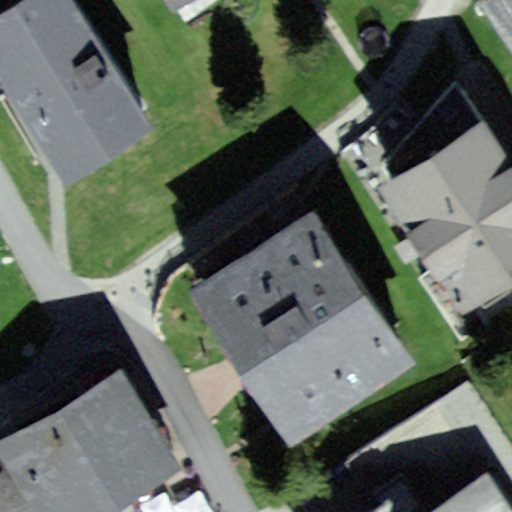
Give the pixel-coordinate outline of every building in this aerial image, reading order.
[(152,124),(74,0),(14,0),(0,9),(0,70),(67,177),(152,124)] [(511,0),(488,0),(486,2),(511,41),(511,0)] [(511,283),(511,162),(484,117),(376,184),(459,316),(511,283)] [(418,360),(317,206),(192,288),(293,442),(418,360)] [(94,511),(177,466),(123,369),(0,436),(0,458),(4,466),(0,467),(0,511),(94,511)] [(430,510),(426,511),(511,511),(511,488),(496,465),(430,510)] [(426,511),(430,510),(406,476),(353,511),(426,511)]
